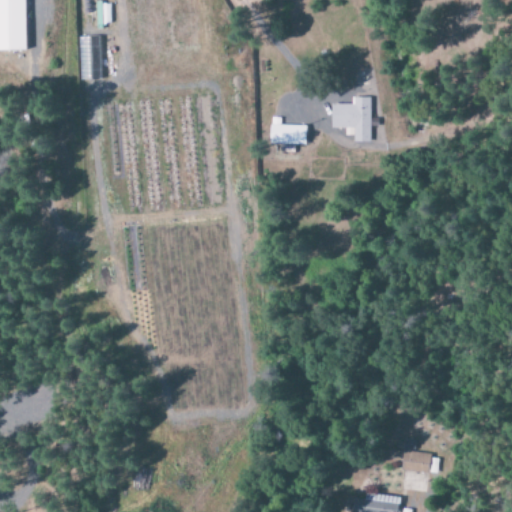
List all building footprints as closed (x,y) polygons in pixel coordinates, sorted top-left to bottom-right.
[(23,0),(0,0),(0,51),(24,51),(23,0)] [(111,27),(110,3),(95,4),(96,27),(111,27)] [(79,80),(101,80),(99,38),(78,39),(79,80)] [(369,98),(350,98),(350,105),(330,105),(330,129),(353,129),(353,142),(370,142),(369,98)] [(305,145),(305,126),(280,126),(280,118),(269,119),(270,145),(305,145)] [(401,471),(437,475),(439,456),(403,452),(401,471)] [(396,511),(397,498),(364,495),(364,500),(350,499),(349,511),(359,511),(396,511)]
